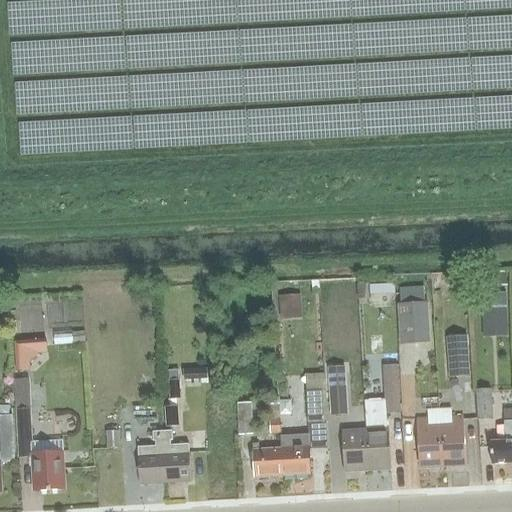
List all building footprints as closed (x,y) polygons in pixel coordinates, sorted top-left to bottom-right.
[(507,273),(494,273),(494,287),(507,286),(507,273)] [(370,295),(369,286),(369,284),(357,285),(357,300),(370,300),(370,295)] [(400,289),(401,304),(423,303),(423,288),(400,289)] [(300,296),(279,297),(280,321),(302,320),(300,296)] [(423,303),(399,304),(402,344),(426,343),(423,303)] [(505,330),(504,309),(482,309),(483,330),(505,330)] [(467,337),(446,338),(449,379),(470,377),(467,337)] [(46,342),(15,343),(16,372),(30,371),(29,364),(39,354),(47,354),(46,342)] [(348,416),(345,367),(327,369),(330,417),(348,416)] [(381,368),(383,393),(384,418),(398,417),(395,367),(381,368)] [(207,380),(207,369),(183,370),(184,381),(207,380)] [(168,371),(168,381),(179,381),(179,371),(168,371)] [(329,424),(328,399),(327,374),(305,375),(307,425),(323,424),(329,424)] [(180,400),(179,381),(168,381),(169,400),(169,401),(176,400),(180,400)] [(491,390),(475,391),(477,421),(493,420),(491,390)] [(251,404),(237,404),(238,437),(253,436),(251,404)] [(279,405),(268,405),(269,422),(280,421),(279,405)] [(178,407),(176,407),(168,408),(165,408),(165,428),(179,427),(178,407)] [(511,464),(511,409),(503,410),(505,442),(490,443),(492,466),(511,464)] [(31,410),(16,411),(17,444),(33,443),(31,410)] [(11,415),(0,415),(0,494),(2,494),(0,465),(14,464),(11,415)] [(440,427),(443,468),(466,466),(463,416),(451,417),(452,426),(440,427)] [(443,468),(440,427),(429,428),(428,418),(416,419),(419,469),(443,468)] [(280,435),(280,421),(269,422),(270,435),(280,435)] [(365,431),(368,472),(391,471),(389,430),(365,431)] [(172,431),(162,432),(165,484),(191,482),(189,446),(170,447),(170,441),(173,441),(172,431)] [(368,472),(365,431),(341,433),(344,474),(368,472)] [(165,484),(162,432),(152,433),(153,443),(155,443),(156,449),(137,450),(140,486),(165,484)] [(120,433),(106,433),(107,450),(121,449),(120,433)] [(280,437),(281,450),(283,477),(310,476),(308,436),(280,437)] [(31,456),(33,486),(39,486),(39,492),(59,491),(59,485),(65,485),(63,445),(46,446),(46,456),(31,456)] [(283,477),(281,450),(259,451),(259,445),(253,446),(255,479),(283,477)]
